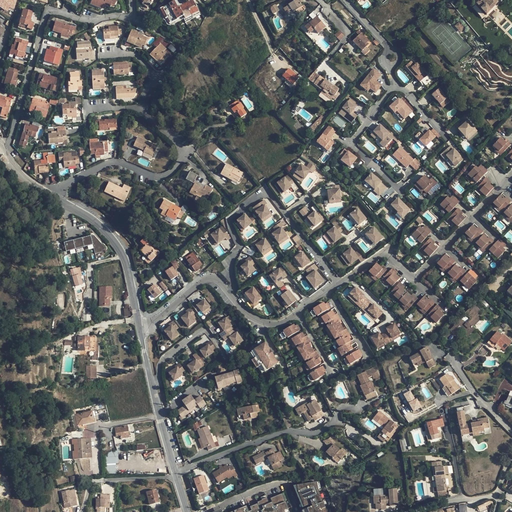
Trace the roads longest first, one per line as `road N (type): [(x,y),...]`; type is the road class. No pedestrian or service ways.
road 1 (residential): [(141,329),(202,280),(216,279),(240,308),(269,324),(353,273)]
road 2 (residential): [(5,156),(47,13),(132,17),(132,0)]
road 3 (residential): [(56,197),(105,164),(172,174),(181,163),(178,142),(140,107)]
road 4 (residential): [(175,473),(267,436),(316,433),(336,414)]
road 5 (tertiary): [(56,197),(119,246),(141,329)]
road 6 (tertiary): [(141,329),(175,473)]
